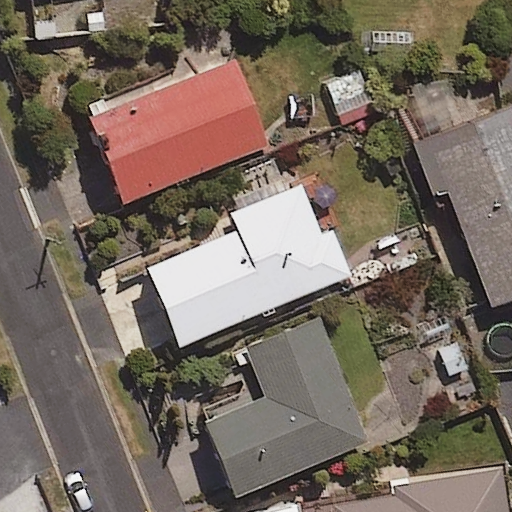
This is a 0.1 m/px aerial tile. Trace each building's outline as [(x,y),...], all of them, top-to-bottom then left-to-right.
[(119,198),(263,142),(229,55),(85,110),(119,198)] [(338,123),(372,110),(356,69),(322,82),(338,123)] [(511,99),(408,139),(427,189),(440,184),(484,302),(511,291),(511,99)] [(327,226),(316,230),(296,182),(218,214),(222,225),(141,258),(175,341),(346,272),(327,226)] [(231,491),(363,439),(315,314),(243,343),(262,392),(201,416),(231,491)] [(505,511),(499,469),(391,484),(392,493),(329,502),(330,511),(505,511)]
